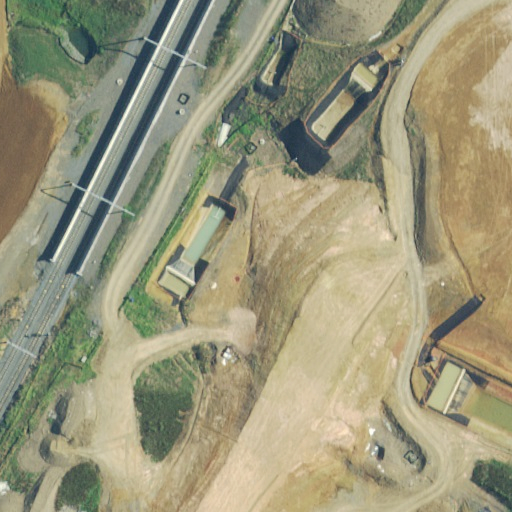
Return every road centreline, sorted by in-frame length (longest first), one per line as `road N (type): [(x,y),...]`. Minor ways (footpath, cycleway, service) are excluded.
road 1 (unknown): [(475,264),(441,289),(409,284),(387,259),(387,226),(407,201),(439,194),(467,208),(480,251)]
road 2 (unknown): [(298,511),(405,312),(441,289)]
road 3 (unknown): [(396,273),(278,511)]
road 4 (unknown): [(395,212),(396,148),(440,57)]
road 5 (unknown): [(440,57),(420,144),(439,194)]
